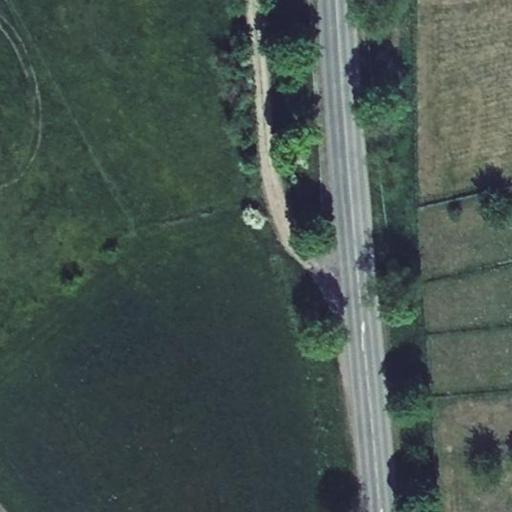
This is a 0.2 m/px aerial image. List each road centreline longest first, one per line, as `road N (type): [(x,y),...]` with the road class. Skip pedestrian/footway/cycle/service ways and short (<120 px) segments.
road 1 (tertiary): [(378,511),(336,0)]
road 2 (track): [(266,0),(275,211),(357,286)]
